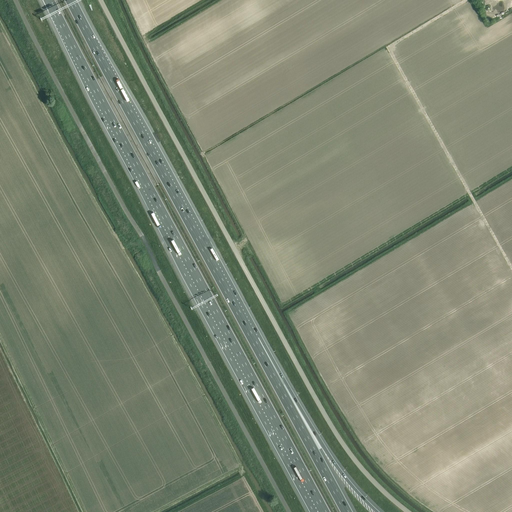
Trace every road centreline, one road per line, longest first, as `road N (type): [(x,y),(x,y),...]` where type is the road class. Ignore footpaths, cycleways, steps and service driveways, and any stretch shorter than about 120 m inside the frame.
road 1 (unclassified): [(408,511),(331,427),(101,0)]
road 2 (unclassified): [(288,511),(15,0)]
road 3 (motorway): [(48,0),(319,511)]
road 4 (motorway): [(246,330),(71,0)]
road 5 (track): [(511,268),(390,49),(465,0)]
road 6 (motorway): [(375,511),(322,448),(246,330)]
road 7 (motorway): [(345,511),(246,330)]
